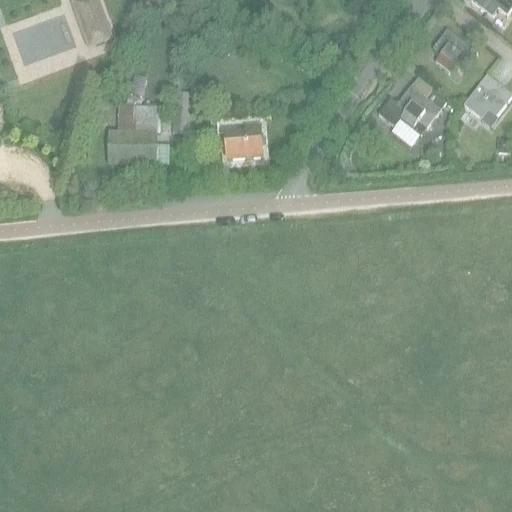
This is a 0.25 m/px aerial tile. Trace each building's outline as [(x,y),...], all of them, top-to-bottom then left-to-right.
[(85,41),(89,51),(103,45),(112,42),(96,0),(86,0),(72,5),(85,41)] [(511,0),(473,0),(472,3),(479,9),(493,19),(499,11),(508,18),(511,12),(511,0)] [(442,58),(437,66),(450,77),(456,69),(464,75),(477,58),(447,34),(434,52),(442,58)] [(487,79),(465,108),(482,122),(489,114),(496,119),(511,99),(487,79)] [(391,102),(378,119),(395,131),(401,123),(413,132),(421,139),(427,131),(427,130),(440,113),(446,106),(432,95),(426,102),(412,91),(399,108),(391,102)] [(172,137),(185,138),(190,98),(177,97),(172,137)] [(226,136),(228,163),(262,160),(260,128),(246,129),(246,134),(226,136)] [(156,137),(108,136),(108,168),(156,169),(156,168),(169,168),(169,148),(156,148),(156,137)] [(498,144),(497,156),(509,157),(510,145),(498,144)]
